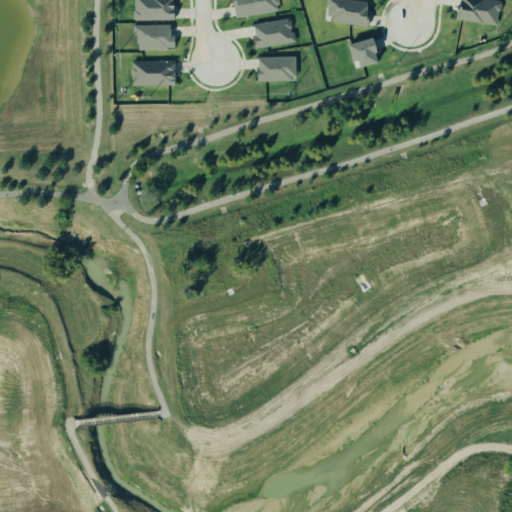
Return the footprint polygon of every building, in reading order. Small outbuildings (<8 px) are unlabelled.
[(131,0),(131,19),(175,22),(175,0),(131,0)] [(230,0),(234,20),(253,16),(278,12),(275,0),(230,0)] [(355,0),(328,0),(326,23),(361,27),(364,1),(355,0)] [(486,0),(457,0),(454,17),(499,25),(503,3),(486,0)] [(252,19),(257,46),(293,40),(289,12),(252,19)] [(136,21),(135,47),(166,49),(168,23),(136,21)] [(343,39),(354,69),(376,61),(365,31),(343,39)] [(251,55),(251,84),(293,84),(293,56),(251,55)] [(127,59),(128,89),(176,87),(174,57),(127,59)]
